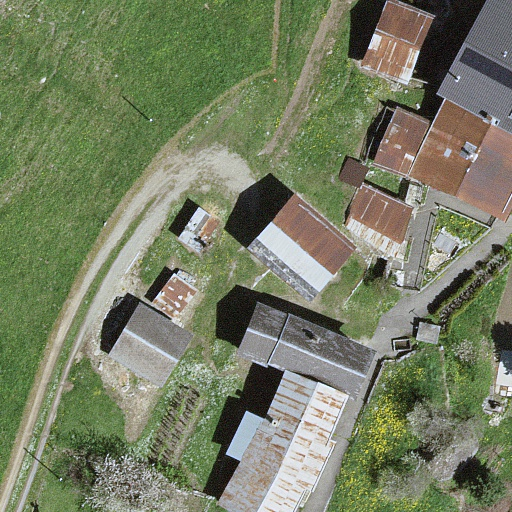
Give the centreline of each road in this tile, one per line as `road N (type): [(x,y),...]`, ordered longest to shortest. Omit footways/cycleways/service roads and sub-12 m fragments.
road 1 (track): [(9,511),(79,312),(148,197),(200,161),(248,177),(237,246)]
road 2 (unclassified): [(312,511),(382,344),(511,223)]
